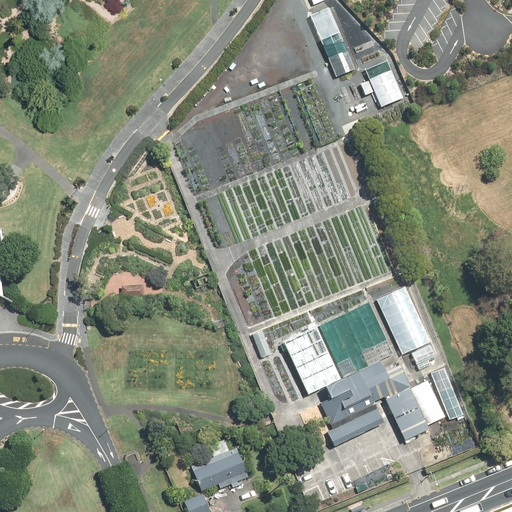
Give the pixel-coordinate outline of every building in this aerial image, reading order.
[(286,12),(276,6),(266,22),(276,28),(286,12)] [(336,79),(353,71),(326,8),(309,15),(336,79)] [(401,100),(389,71),(371,79),(383,108),(401,100)] [(343,127),(346,136),(343,137),(345,143),(349,142),(365,135),(359,120),(343,127)] [(0,295),(4,297),(13,303),(14,301),(4,295),(0,257),(0,295)] [(122,284),(122,293),(144,293),(144,283),(122,284)] [(406,286),(377,299),(402,354),(431,341),(406,286)] [(318,326),(343,379),(380,361),(393,355),(369,302),(318,326)] [(318,326),(304,332),(328,385),(343,379),(318,326)] [(253,336),(261,358),(271,354),(263,332),(253,336)] [(328,385),(304,332),(283,341),(308,394),(328,385)] [(431,343),(410,353),(419,370),(431,364),(428,358),(437,354),(431,343)] [(380,361),(343,379),(328,385),(334,398),(322,403),(334,428),(326,431),(334,448),(388,423),(385,418),(392,414),(405,442),(430,430),(428,424),(411,389),(401,368),(386,375),(380,361)] [(443,369),(430,375),(448,421),(462,416),(443,369)] [(411,389),(428,424),(443,418),(428,382),(411,389)] [(192,466),(199,488),(249,471),(241,450),(192,466)] [(207,511),(203,499),(184,505),(186,511),(207,511)]
